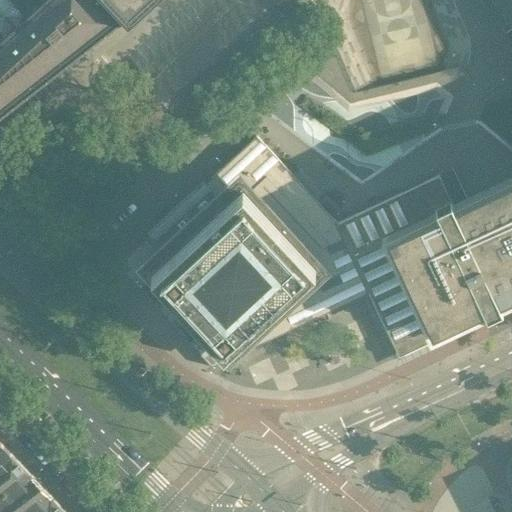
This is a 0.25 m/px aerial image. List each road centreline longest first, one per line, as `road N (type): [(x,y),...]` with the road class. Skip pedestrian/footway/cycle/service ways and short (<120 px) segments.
road 1 (secondary): [(245,477),(0,249)]
road 2 (residential): [(183,0),(0,171)]
road 3 (secondary): [(0,340),(174,511)]
road 4 (tertiary): [(429,404),(366,419),(245,477)]
road 5 (tertiary): [(272,499),(429,404)]
road 6 (residential): [(0,401),(106,511)]
